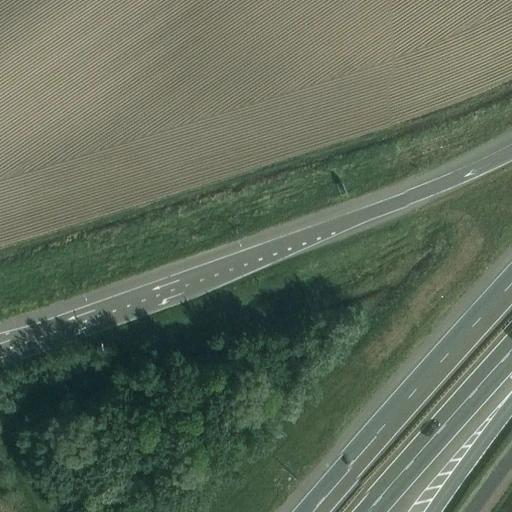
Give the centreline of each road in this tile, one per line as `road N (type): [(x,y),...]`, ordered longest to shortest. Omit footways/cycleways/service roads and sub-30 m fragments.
road 1 (motorway): [(511,154),(350,223),(0,348)]
road 2 (motorway): [(511,283),(311,511)]
road 3 (motorway): [(369,511),(511,353)]
road 4 (motorway): [(435,511),(511,406)]
